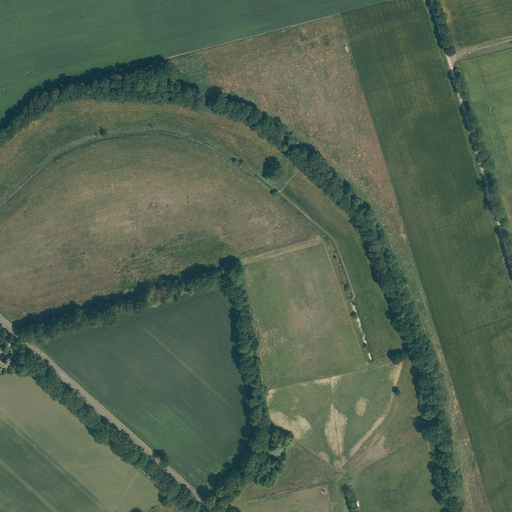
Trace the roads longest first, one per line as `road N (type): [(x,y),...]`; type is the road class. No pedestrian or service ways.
road 1 (tertiary): [(214,511),(0,320)]
road 2 (unclassified): [(511,265),(448,57)]
